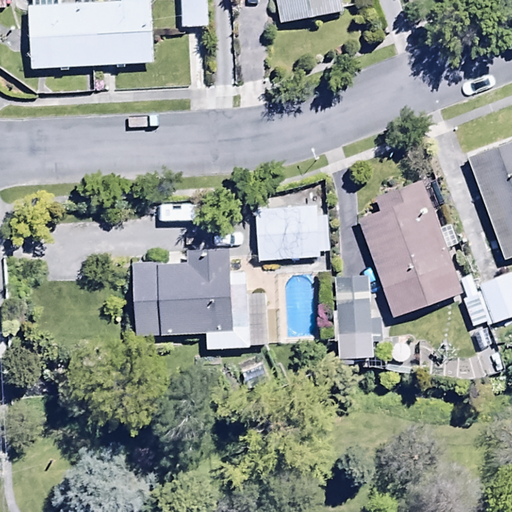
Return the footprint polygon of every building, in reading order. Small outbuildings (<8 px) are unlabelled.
[(25,0),(26,20),(28,49),(28,73),(151,70),(148,0),(118,0),(119,6),(77,8),(76,0),(25,0)] [(205,0),(178,0),(179,31),(206,30),(205,0)] [(272,0),(277,27),(341,15),(338,0),(272,0)] [(0,49),(28,49),(26,20),(0,21),(0,49)] [(511,260),(511,147),(465,165),(502,264),(511,260)] [(459,296),(420,185),(374,201),(380,217),(358,225),(391,319),(459,296)] [(315,218),(315,208),(253,211),(256,264),(318,261),(317,256),(328,255),(326,218),(315,218)] [(184,265),(131,267),(134,341),(203,338),(204,355),(248,353),(244,277),(227,278),(226,254),(183,256),(184,265)] [(511,319),(511,278),(511,276),(474,289),(471,281),(460,284),(466,302),(461,304),(472,334),(511,319)] [(368,282),(333,283),(334,364),(370,363),(369,340),(378,340),(378,322),(368,323),(368,282)]
